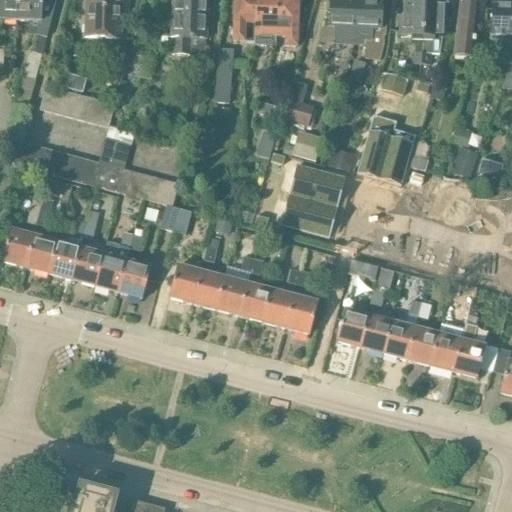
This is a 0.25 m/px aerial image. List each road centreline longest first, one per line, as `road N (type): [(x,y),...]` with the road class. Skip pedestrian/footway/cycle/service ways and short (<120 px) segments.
road 1 (residential): [(305,395),(356,201),(489,235)]
road 2 (residential): [(9,437),(277,511)]
road 3 (residential): [(305,395),(38,325)]
road 4 (residential): [(511,450),(305,395)]
